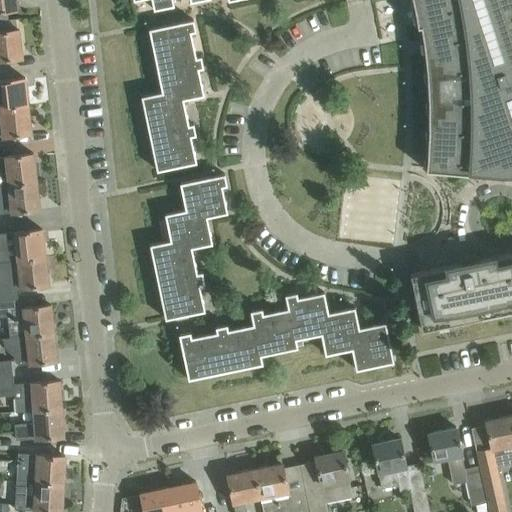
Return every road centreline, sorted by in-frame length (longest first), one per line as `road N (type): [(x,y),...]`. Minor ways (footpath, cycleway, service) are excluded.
road 1 (residential): [(106,454),(56,0)]
road 2 (unclassified): [(106,454),(511,373)]
road 3 (residential): [(374,262),(299,258),(283,249),(258,218),(244,173),(255,98),(293,57),(338,44),(345,0)]
